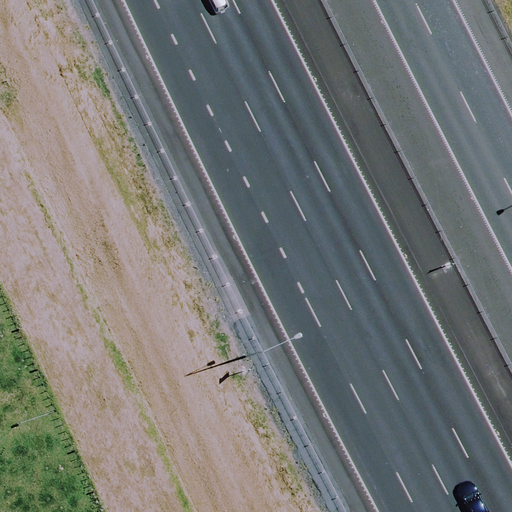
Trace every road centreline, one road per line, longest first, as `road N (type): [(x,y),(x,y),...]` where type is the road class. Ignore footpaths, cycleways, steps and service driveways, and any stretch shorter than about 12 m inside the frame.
road 1 (motorway): [(495,511),(232,0)]
road 2 (motorway): [(416,0),(511,187)]
